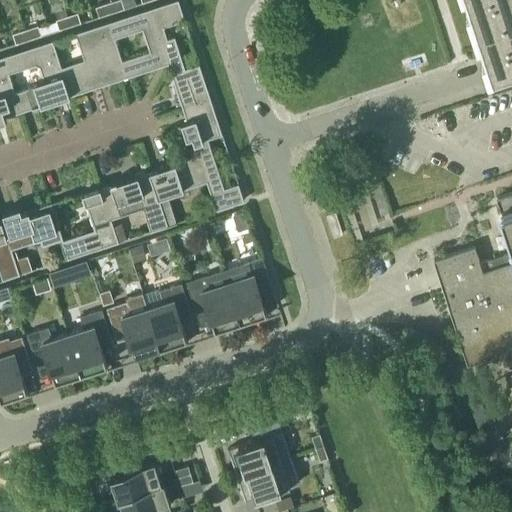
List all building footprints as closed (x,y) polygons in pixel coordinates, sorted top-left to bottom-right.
[(111,11),(124,7),(121,0),(112,0),(108,1),(111,11)] [(178,0),(171,0),(150,7),(169,62),(168,62),(183,108),(211,99),(199,63),(185,67),(174,35),(167,38),(163,25),(185,18),(178,0)] [(511,0),(476,0),(493,51),(511,44),(511,0)] [(108,1),(95,6),(99,15),(111,11),(108,1)] [(101,23),(119,78),(168,62),(169,62),(150,7),(101,23)] [(70,25),(81,21),(78,11),(67,15),(70,25)] [(67,15),(56,18),(59,28),(70,25),(67,15)] [(70,94),(119,78),(101,23),(75,31),(84,58),(60,66),(70,94)] [(28,38),(41,34),(38,24),(25,28),(28,38)] [(25,28),(12,33),(16,42),(28,38),(25,28)] [(40,65),(44,77),(41,82),(14,91),(20,110),(70,94),(60,66),(52,39),(2,55),(8,72),(35,63),(40,65)] [(20,110),(14,91),(8,72),(2,55),(0,55),(0,123),(7,121),(5,115),(20,110)] [(198,153),(207,179),(216,208),(244,199),(238,182),(224,187),(207,137),(222,133),(211,99),(183,108),(187,120),(181,122),(187,138),(192,137),(198,153)] [(149,169),(158,195),(207,179),(198,153),(149,169)] [(149,169),(100,185),(110,217),(143,207),(150,230),(167,224),(158,195),(149,169)] [(385,181),(340,194),(354,243),(400,230),(396,218),(385,181)] [(62,238),(68,257),(118,241),(110,217),(100,185),(82,191),(94,228),(62,238)] [(511,250),(480,261),(474,245),(434,258),(467,361),(511,346),(511,191),(497,196),(511,243),(511,250)] [(41,243),(60,237),(61,237),(49,202),(20,212),(18,206),(2,211),(4,217),(0,218),(9,247),(39,237),(41,243)] [(250,226),(245,211),(233,215),(238,230),(250,226)] [(0,275),(1,279),(18,273),(9,247),(0,218),(0,275)] [(141,243),(129,248),(134,261),(146,257),(141,243)] [(11,251),(18,273),(32,268),(28,254),(18,257),(15,249),(11,251)] [(248,260),(224,268),(228,280),(240,319),(250,316),(252,320),(268,315),(259,288),(270,285),(284,326),(285,326),(262,256),(248,260)] [(50,272),(55,287),(70,282),(65,268),(50,272)] [(208,274),(186,281),(196,309),(207,305),(216,332),(232,327),(230,323),(240,319),(228,280),(224,268),(208,274)] [(163,301),(148,306),(161,346),(171,342),(172,347),(188,341),(179,315),(190,311),(181,282),(160,289),(163,301)] [(102,306),(113,302),(109,289),(98,293),(102,306)] [(128,300),(106,307),(116,335),(127,331),(136,358),(152,353),(150,349),(161,346),(148,306),(143,291),(127,296),(128,300)] [(91,368),(92,372),(108,367),(99,341),(111,337),(101,308),(80,315),(84,327),(68,332),(81,372),(91,368)] [(47,357),(56,384),(72,379),(71,375),(81,372),(68,332),(52,337),(48,326),(27,333),(36,361),(47,357)] [(22,334),(10,338),(9,336),(0,338),(0,397),(0,398),(11,394),(12,399),(28,393),(19,367),(31,363),(22,334)] [(491,423),(481,400),(470,405),(480,428),(491,423)] [(291,455),(282,429),(228,447),(236,473),(291,455)] [(320,432),(311,435),(315,447),(324,444),(320,432)] [(328,457),(324,444),(315,447),(320,460),(328,457)] [(299,481),(291,455),(236,473),(245,499),(299,481)] [(154,459),(110,474),(118,496),(163,481),(163,480),(161,481),(154,459)] [(188,464),(175,468),(178,476),(191,472),(188,464)] [(193,480),(191,472),(178,476),(180,484),(193,480)] [(144,511),(171,504),(163,481),(118,496),(118,497),(120,496),(124,511),(144,511)] [(293,504),(290,494),(275,499),(279,509),(293,504)]
